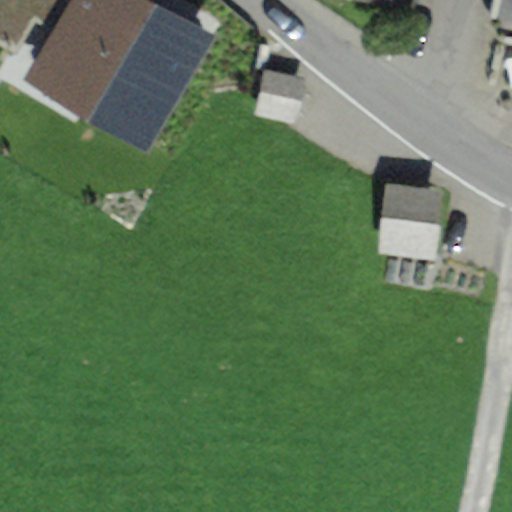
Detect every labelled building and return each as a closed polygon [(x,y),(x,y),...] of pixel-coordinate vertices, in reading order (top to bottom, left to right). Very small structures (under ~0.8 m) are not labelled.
[(0,0),(0,33),(22,45),(46,0),(0,0)] [(175,21),(140,0),(91,0),(48,68),(118,112),(175,21)] [(511,0),(501,0),(498,22),(511,24),(511,0)] [(306,80),(272,74),(265,112),(299,118),(306,80)] [(442,201),(399,195),(392,244),(435,250),(442,201)]
